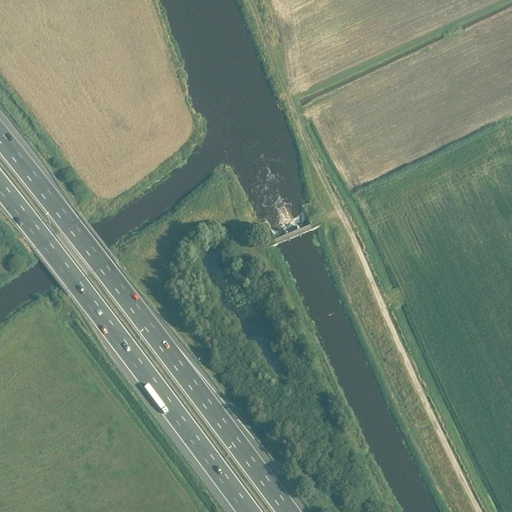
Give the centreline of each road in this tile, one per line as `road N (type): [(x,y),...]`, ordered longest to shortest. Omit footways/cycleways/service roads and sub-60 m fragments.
road 1 (motorway): [(287,511),(0,138)]
road 2 (track): [(482,511),(291,104)]
road 3 (motorway): [(0,185),(248,511)]
